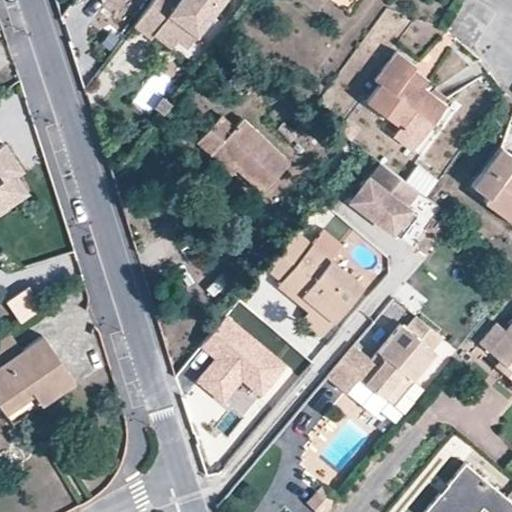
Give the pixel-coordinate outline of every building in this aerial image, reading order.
[(186,44),(219,0),(151,0),(134,23),(149,35),(153,31),(170,45),(176,37),(186,44)] [(128,57),(143,41),(133,32),(118,48),(128,57)] [(413,64),(395,50),(373,79),(378,84),(365,101),(399,126),(392,135),(412,149),(445,105),(422,87),(427,80),(411,69),(413,64)] [(153,67),(134,102),(156,114),(175,79),(153,67)] [(237,91),(248,77),(237,69),(226,82),(237,91)] [(196,140),(209,154),(214,148),(237,168),(261,192),(288,161),(241,118),(233,127),(221,115),(196,140)] [(296,136),(282,121),(276,127),(290,141),(296,136)] [(328,149),(335,142),(319,128),(313,135),(328,149)] [(19,170),(1,143),(0,142),(0,191),(8,203),(24,192),(12,174),(19,170)] [(214,148),(209,154),(231,175),(237,168),(214,148)] [(511,162),(511,161),(511,155),(501,148),(472,184),(487,195),(485,199),(511,219),(511,162)] [(405,207),(417,191),(407,184),(379,162),(350,200),(399,237),(416,215),(405,207)] [(425,197),(437,181),(419,167),(407,184),(417,191),(425,197)] [(450,229),(441,239),(454,251),(464,241),(450,229)] [(294,231),(266,265),(281,278),(277,284),(307,309),(302,317),(322,335),(361,288),(334,265),(315,249),(294,231)] [(348,248),(328,232),(315,249),(334,265),(348,248)] [(283,364),(224,314),(207,334),(224,348),(211,362),(215,366),(208,374),(200,384),(209,391),(205,396),(220,408),(231,395),(245,406),(263,385),(265,386),(283,364)] [(353,345),(325,377),(344,392),(357,376),(372,388),(403,413),(423,389),(412,379),(433,352),(430,349),(441,337),(415,315),(405,327),(400,324),(371,359),(353,345)] [(511,321),(505,330),(488,350),(497,358),(505,366),(502,370),(511,378),(511,321)] [(488,350),(505,330),(501,327),(484,347),(488,350)] [(0,362),(20,348),(8,331),(0,336),(0,362)] [(42,334),(20,348),(0,362),(0,406),(5,414),(33,394),(40,403),(73,380),(42,334)] [(494,363),(502,370),(505,366),(497,358),(494,363)] [(208,374),(215,366),(211,362),(204,371),(208,374)] [(357,376),(344,392),(359,405),(372,388),(357,376)] [(12,423),(40,403),(33,394),(5,414),(12,423)] [(245,406),(231,395),(220,408),(235,421),(247,408),(245,406)] [(511,511),(511,489),(506,497),(464,462),(420,511),(475,511),(481,507),(487,511),(511,511)] [(305,501),(315,511),(322,511),(337,495),(322,483),(305,501)]
